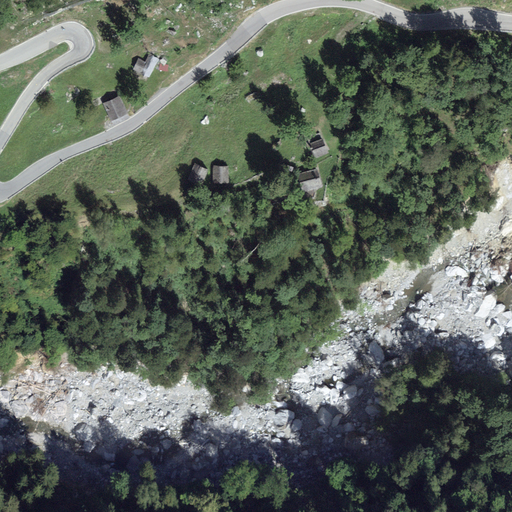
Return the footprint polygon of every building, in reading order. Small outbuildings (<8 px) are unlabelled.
[(147,62),(139,58),(134,69),(141,72),(138,78),(146,82),(158,57),(150,54),(147,62)] [(119,95),(103,103),(111,119),(127,112),(119,95)] [(322,138),(308,144),(314,157),(328,151),(322,138)] [(207,167),(195,163),(189,179),(201,183),(207,167)] [(228,167),(214,165),(211,183),(225,185),(228,167)] [(316,168),(297,174),(302,191),(321,186),(316,168)]
